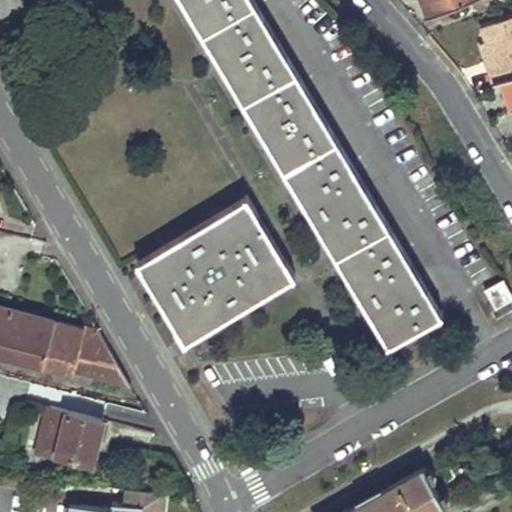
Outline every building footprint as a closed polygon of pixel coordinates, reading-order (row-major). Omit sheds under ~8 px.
[(185,0),(389,341),(439,311),(252,0),(185,0)] [(420,0),(427,14),(462,0),(420,0)] [(508,75),(511,73),(511,15),(481,26),(487,42),(481,44),(488,65),(487,66),(492,81),(508,75)] [(186,338),(292,275),(245,194),(138,259),(186,338)] [(495,305),(511,295),(511,291),(503,276),(485,286),(495,305)] [(0,353),(43,363),(55,318),(0,303),(0,353)] [(86,326),(55,318),(43,363),(74,371),(86,326)] [(74,371),(131,385),(100,330),(86,326),(74,371)] [(99,439),(108,401),(53,388),(38,448),(71,457),(93,462),(99,439)] [(108,401),(99,439),(104,441),(114,403),(108,401)] [(71,457),(38,448),(37,453),(70,462),(71,457)] [(422,465),(338,511),(433,511),(445,506),(422,465)] [(141,511),(142,503),(112,500),(112,505),(72,501),(70,511),(141,511)]
